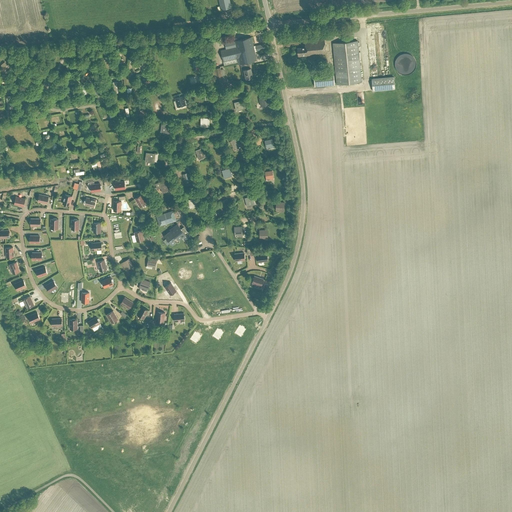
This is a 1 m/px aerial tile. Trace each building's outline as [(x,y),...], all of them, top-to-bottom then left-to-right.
[(206,0),(198,0),(201,8),(202,8),(204,14),(208,13),(207,7),(208,7),(206,0)] [(219,0),(222,10),(232,8),(229,0),(219,0)] [(257,60),(252,37),(235,41),(237,48),(221,51),(223,62),(239,58),(241,64),(245,63),(246,70),(244,70),(246,79),(254,78),(251,68),(249,62),(257,60)] [(307,56),(327,54),(325,39),(305,41),(306,47),(298,48),(299,56),(307,55),(307,56)] [(358,41),(333,43),(336,84),(361,82),(358,41)] [(94,68),(92,59),(85,60),(86,69),(94,68)] [(223,82),(221,68),(214,69),(216,83),(223,82)] [(315,86),(335,84),(334,74),(314,76),(315,86)] [(394,77),(371,79),(372,91),(395,89),(394,77)] [(96,93),(104,91),(101,81),(94,83),(96,93)] [(213,99),(213,91),(205,91),(206,91),(206,97),(211,97),(211,98),(213,98),(213,99)] [(268,100),(270,100),(268,94),(261,96),(262,101),(261,102),(262,107),(269,105),(268,100)] [(175,98),(177,107),(186,105),(183,95),(175,98)] [(244,108),(242,100),(234,102),(235,102),(235,104),(237,104),(238,109),(243,107),(244,108)] [(209,126),(209,118),(201,118),(202,118),(202,120),(203,120),(203,125),(209,125),(209,126)] [(169,133),(170,124),(162,123),(161,131),(169,133)] [(241,145),(236,137),(230,141),(232,144),(233,144),(236,148),(241,145)] [(272,148),(274,147),(272,139),(265,140),(266,147),(271,146),(272,148)] [(206,156),(207,156),(203,148),(196,150),(196,151),(196,150),(197,153),(199,152),(201,158),(206,156)] [(154,162),(155,154),(146,153),(145,161),(154,162)] [(230,168),(222,170),(224,176),(225,176),(227,176),(227,175),(229,175),(230,176),(232,175),(232,176),(230,168)] [(271,179),(274,179),(272,170),(265,171),(266,179),(271,178),(271,179)] [(128,188),(127,181),(118,182),(118,184),(118,185),(118,187),(119,187),(119,189),(128,188)] [(160,182),(155,183),(157,189),(161,188),(162,192),(168,190),(171,190),(168,181),(160,184),(160,182)] [(47,203),(48,196),(39,194),(38,201),(47,203)] [(70,205),(72,196),(65,194),(63,203),(70,205)] [(140,206),(146,203),(141,194),(135,198),(140,206)] [(252,196),(245,198),(246,200),(247,199),(248,202),(247,202),(248,204),(249,205),(254,203),(255,204),(252,196)] [(24,206),(25,199),(16,197),(14,204),(24,206)] [(94,207),(96,199),(87,197),(85,204),(94,207)] [(196,206),(198,205),(196,198),(189,200),(190,206),(191,205),(192,206),(193,205),(196,204),(196,206)] [(230,207),(225,199),(218,204),(219,204),(220,205),(221,205),(222,207),(223,209),(223,208),(224,210),(229,206),(230,207)] [(284,212),(284,202),(276,202),(276,209),(281,210),(281,211),(284,212)] [(160,225),(162,228),(174,219),(172,217),(173,216),(171,213),(160,220),(162,223),(160,225)] [(167,238),(163,240),(167,245),(170,242),(172,245),(172,244),(175,241),(174,239),(176,237),(178,239),(181,237),(182,237),(188,232),(185,228),(184,226),(181,228),(177,224),(171,228),(172,229),(165,235),(167,238)] [(240,236),(243,236),(242,226),(234,227),(235,234),(240,234),(240,236)] [(265,239),(268,239),(267,229),(259,230),(260,237),(265,237),(265,239)] [(137,241),(144,239),(142,230),(134,232),(137,241)] [(92,250),(102,249),(101,242),(91,243),(92,250)] [(6,257),(14,256),(13,247),(6,247),(6,257)] [(245,260),(244,252),(235,253),(235,261),(245,260)] [(258,262),(268,261),(267,253),(257,254),(258,262)] [(127,270),(133,266),(129,258),(121,263),(122,265),(124,264),(127,270)] [(152,268),(153,268),(155,269),(157,259),(148,258),(147,265),(152,266),(152,268)] [(105,269),(107,269),(104,260),(97,262),(100,271),(101,270),(102,271),(105,270),(105,269)] [(13,273),(14,273),(15,273),(18,272),(18,271),(20,271),(17,262),(9,264),(13,273)] [(45,267),(37,270),(39,276),(47,274),(45,267)] [(261,286),(263,279),(254,276),(254,277),(253,278),(252,280),(252,281),(252,283),(261,286)] [(111,279),(111,277),(102,280),(105,288),(113,284),(113,283),(113,282),(113,279),(111,279)] [(141,289),(147,291),(150,282),(142,279),(139,288),(141,289)] [(17,290),(26,286),(23,280),(15,283),(17,290)] [(57,287),(54,281),(46,285),(47,287),(46,288),(48,290),(49,290),(50,291),(57,287)] [(165,287),(170,294),(172,293),(173,294),(175,292),(175,291),(176,290),(171,282),(165,287)] [(27,307),(34,304),(30,296),(23,299),(27,307)] [(129,308),(133,302),(125,297),(121,303),(129,308)] [(144,318),(149,310),(142,306),(137,315),(144,318)] [(111,322),(118,319),(113,310),(107,314),(111,322)] [(161,324),(161,322),(164,322),(165,312),(158,311),(156,321),(157,321),(157,323),(161,324)] [(28,316),(29,317),(29,318),(30,321),(31,321),(31,323),(40,319),(37,312),(28,316)] [(185,315),(184,315),(184,313),(174,314),(175,321),(184,320),(184,319),(185,318),(185,315)] [(100,323),(99,321),(100,320),(98,318),(97,318),(96,316),(88,321),(92,328),(100,323)] [(234,332),(241,336),(246,329),(244,327),(244,326),(242,325),(241,326),(240,324),(234,332)] [(92,335),(101,330),(98,326),(90,330),(92,335)] [(212,336),(218,340),(224,332),(222,331),(222,330),(220,328),(219,329),(217,328),(212,336)] [(200,333),(197,331),(197,332),(195,331),(190,339),(196,343),(201,335),(200,334),(200,333)]
